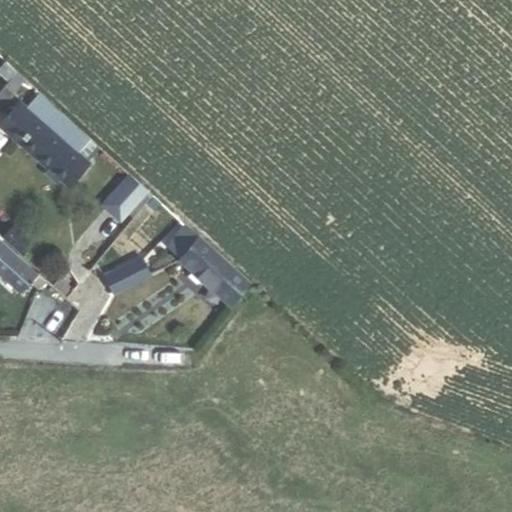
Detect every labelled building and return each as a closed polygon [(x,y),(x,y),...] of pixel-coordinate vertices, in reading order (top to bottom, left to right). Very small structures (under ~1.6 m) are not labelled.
[(0,79),(6,85),(14,76),(3,65),(0,68),(0,79)] [(79,150),(87,141),(49,106),(41,114),(79,150)] [(0,128),(65,188),(84,167),(18,107),(0,127),(0,128)] [(151,197),(129,178),(105,205),(122,219),(126,214),(132,219),(151,197)] [(0,243),(36,275),(55,253),(18,220),(0,240),(0,243)] [(247,288),(182,231),(165,251),(188,271),(183,276),(191,283),(196,278),(230,307),(247,288)] [(36,275),(0,243),(0,281),(16,296),(27,284),(34,290),(42,281),(36,275)] [(101,278),(109,296),(149,278),(141,260),(101,278)]
